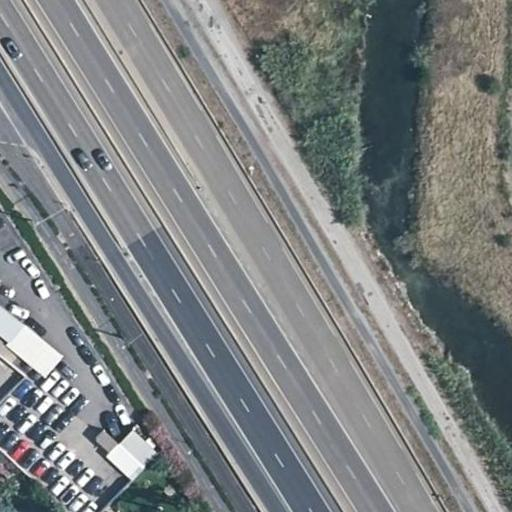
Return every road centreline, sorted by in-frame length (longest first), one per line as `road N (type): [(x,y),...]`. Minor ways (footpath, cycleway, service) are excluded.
road 1 (trunk): [(375,511),(59,0)]
road 2 (track): [(500,511),(195,0)]
road 3 (primary): [(419,511),(115,0)]
road 4 (trunk): [(0,6),(312,511)]
road 5 (primary): [(12,96),(276,511)]
road 6 (unknown): [(0,257),(54,325),(73,433)]
